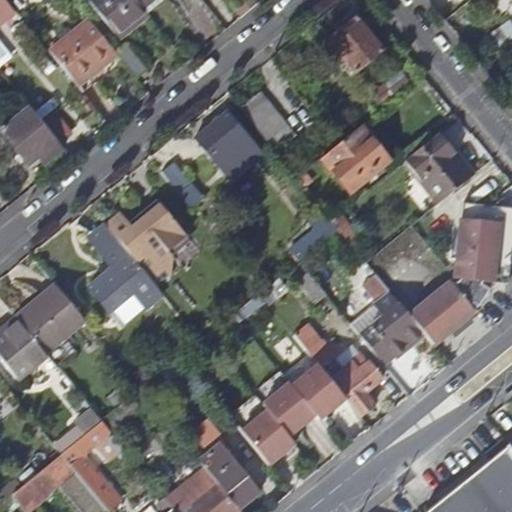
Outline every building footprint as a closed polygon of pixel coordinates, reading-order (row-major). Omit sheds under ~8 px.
[(0,0),(0,25),(15,13),(4,0),(0,0)] [(137,0),(88,0),(89,0),(120,39),(150,15),(144,8),(137,0)] [(354,74),(383,50),(356,16),(327,40),(354,74)] [(50,51),(79,86),(118,55),(89,20),(50,51)] [(0,65),(13,56),(0,38),(0,65)] [(118,56),(136,78),(146,69),(129,48),(118,56)] [(240,109),(276,152),(296,136),(261,92),(240,109)] [(41,120),(31,107),(2,131),(29,165),(58,140),(41,120)] [(41,120),(58,140),(71,130),(54,110),(41,120)] [(223,157),(247,137),(227,113),(198,136),(207,148),(212,145),(223,157)] [(360,127),(321,159),(349,193),(388,161),(360,127)] [(438,204),(473,175),(439,133),(404,162),(438,204)] [(161,172),(179,194),(191,183),(173,163),(161,172)] [(120,213),(105,225),(156,286),(171,274),(172,257),(167,251),(186,236),(160,204),(141,220),(144,224),(135,231),(120,213)] [(332,220),(323,210),(309,221),(315,229),(312,232),(321,243),(338,229),(332,220)] [(338,229),(356,250),(363,244),(339,214),(332,220),(338,229)] [(424,334),(433,345),(474,312),(468,301),(478,308),(491,290),(482,282),(493,283),(496,249),(498,223),(461,219),(456,279),(461,280),(455,287),(451,283),(410,316),(424,334)] [(156,286),(105,225),(87,240),(111,269),(88,287),(106,310),(129,292),(142,308),(161,293),(156,286)] [(365,255),(375,275),(364,280),(368,288),(434,257),(421,228),(365,255)] [(300,259),(321,243),(312,232),(291,249),(300,259)] [(510,253),(511,250),(496,249),(493,283),(508,284),(510,253)] [(325,293),(309,273),(297,283),(313,303),(325,293)] [(85,320),(55,284),(39,297),(43,301),(19,320),(23,324),(46,352),(85,320)] [(358,334),(383,364),(408,342),(411,345),(424,334),(410,316),(390,292),(375,306),(382,314),(358,334)] [(48,355),(46,352),(23,324),(4,339),(0,335),(0,334),(0,358),(17,380),(48,355)] [(318,365),(322,370),(331,361),(321,350),(317,354),(313,349),(321,343),(307,326),(295,336),(318,365)] [(180,357),(161,373),(176,392),(196,376),(191,371),(180,357)] [(345,399),(360,417),(374,405),(364,393),(381,379),(368,363),(351,377),(344,369),(330,380),(345,399)] [(319,420),(345,399),(330,380),(322,370),(318,365),(291,386),(315,415),(319,420)] [(289,436),(315,415),(291,386),(289,383),(263,404),(267,410),(289,436)] [(131,397),(114,411),(123,421),(140,406),(131,397)] [(85,435),(102,421),(91,407),(74,421),(85,435)] [(289,436),(267,410),(241,431),(269,465),(295,444),(289,436)] [(120,443),(102,421),(85,435),(61,454),(70,465),(103,439),(112,450),(120,443)] [(184,441),(199,460),(213,450),(197,431),(184,441)] [(511,449),(511,432),(503,439),(508,445),(511,449)] [(208,471),(239,509),(260,492),(234,460),(239,456),(225,439),(213,450),(199,460),(208,471)] [(511,511),(511,449),(508,445),(426,511),(511,511)] [(22,486),(13,494),(27,511),(28,511),(61,486),(77,473),(70,465),(61,454),(41,471),(22,486)] [(241,511),(239,509),(208,471),(171,501),(180,511),(241,511)] [(102,511),(106,509),(86,484),(77,473),(61,486),(81,511),(102,511)] [(106,509),(108,511),(119,511),(127,506),(100,473),(86,484),(106,509)] [(175,511),(165,499),(156,506),(160,511),(175,511)]
